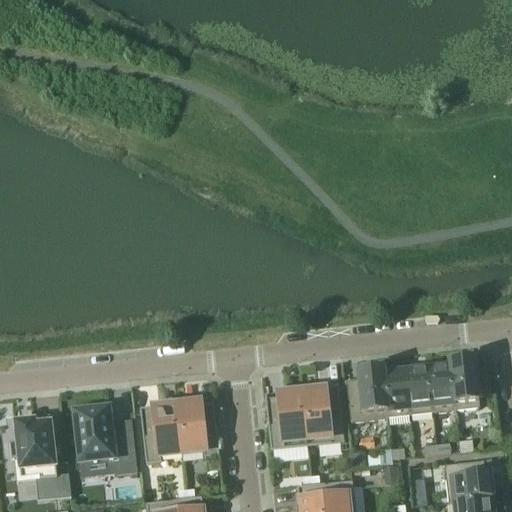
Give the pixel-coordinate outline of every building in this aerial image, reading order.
[(449,371),(450,371),(455,415),(479,413),(477,401),(491,399),(488,372),(474,373),(473,365),(449,368),(449,371)] [(427,374),(432,418),(455,415),(450,371),(449,371),(427,374)] [(405,376),(409,420),(432,418),(427,374),(405,376)] [(382,375),(360,377),(358,378),(359,386),(345,387),(349,427),(387,423),(382,379),(383,379),(382,375)] [(405,376),(383,379),(382,379),(387,423),(409,420),(405,376)] [(343,447),(337,392),(334,392),(334,393),(322,394),(323,397),(302,400),(302,396),(301,396),(306,451),(343,447)] [(306,451),(301,396),(299,396),(287,397),(287,401),(266,404),(266,400),(264,400),(270,455),(306,451)] [(181,459),(202,457),(203,462),(218,461),(212,405),(210,406),(211,410),(190,412),(189,408),(175,410),(181,459)] [(181,459),(175,410),(174,410),(175,414),(154,416),(154,413),(142,414),(142,413),(139,413),(145,469),(160,467),(160,461),(181,459)] [(108,412),(73,416),(78,468),(114,464),(115,480),(136,478),(132,442),(112,444),(111,435),(108,412)] [(34,425),(13,427),(15,437),(16,445),(9,446),(11,464),(17,463),(20,483),(38,481),(39,485),(56,483),(50,427),(34,429),(34,425)] [(449,458),(448,448),(436,450),(437,459),(449,458)] [(424,461),(437,459),(436,450),(423,451),(424,461)] [(404,463),(403,453),(390,455),(391,464),(404,463)] [(447,508),(454,507),(493,503),(492,489),(490,489),(489,479),(484,480),(483,466),(455,469),(456,483),(452,483),(445,484),(447,508)] [(303,489),(319,488),(318,481),(302,482),(303,489)] [(354,511),(351,486),(296,492),(296,495),(297,495),(298,507),(302,507),(302,511),(354,511)] [(178,503),(194,501),(193,494),(177,496),(178,503)] [(200,511),(200,505),(201,505),(201,502),(145,508),(145,511),(200,511)] [(454,507),(454,511),(494,511),(493,503),(454,507)]
